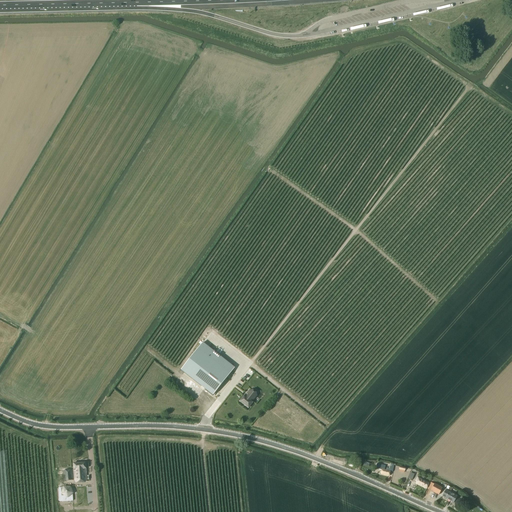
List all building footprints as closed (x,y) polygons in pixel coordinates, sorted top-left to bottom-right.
[(205,389),(213,395),(218,388),(235,368),(203,343),(181,370),(205,389)] [(251,367),(245,375),(249,378),(255,370),(251,367)] [(240,401),(248,408),(253,402),(252,402),(257,395),(250,390),(245,397),(244,396),(240,401)] [(85,462),(73,463),(74,470),(74,473),(74,480),(87,479),(85,462)] [(382,470),(381,474),(389,476),(390,471),(393,472),(394,465),(390,464),(389,469),(386,468),(386,470),(384,470),(385,466),(377,464),(376,469),(382,470)] [(73,480),(72,470),(63,471),(64,481),(73,480)] [(416,484),(426,488),(428,484),(417,478),(416,481),(417,482),(416,484)] [(427,489),(431,491),(439,495),(442,488),(434,484),(431,483),(427,489)] [(70,487),(58,488),(59,501),(73,501),(72,493),(70,487)] [(445,490),(442,497),(454,503),(457,497),(445,490)]
